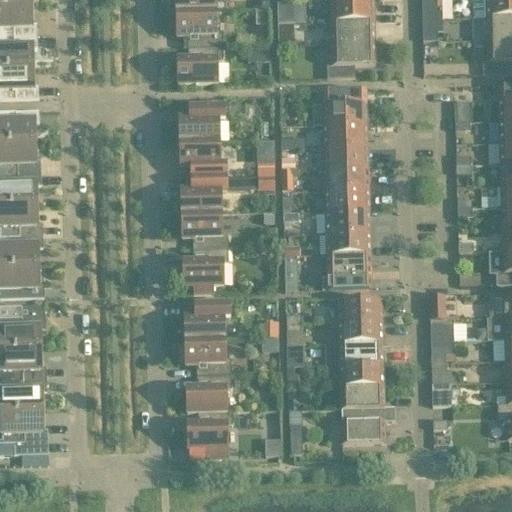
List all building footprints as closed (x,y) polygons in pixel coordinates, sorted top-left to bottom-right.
[(0,0),(0,9),(29,9),(28,0),(0,0)] [(175,0),(176,16),(216,15),(215,0),(175,0)] [(511,0),(489,0),(486,0),(486,22),(511,20),(511,0)] [(422,23),(442,23),(441,10),(437,10),(436,1),(421,2),(422,23)] [(257,6),(257,14),(266,14),(270,14),(269,2),(261,2),(257,6)] [(374,25),(374,3),(330,4),(330,26),(374,25)] [(290,8),(277,8),(277,23),(291,22),(290,8)] [(29,9),(0,9),(0,41),(37,40),(36,27),(29,27),(29,9)] [(256,28),(266,28),(266,14),(257,14),(256,14),(256,28)] [(216,37),(216,15),(176,16),(177,40),(187,39),(188,52),(223,51),(222,37),(216,37)] [(511,20),(486,22),(487,43),(511,42),(511,20)] [(442,23),(422,23),(422,44),(437,44),(437,36),(442,35),(442,23)] [(374,25),(330,26),(331,47),(375,46),(374,25)] [(37,40),(0,41),(0,72),(31,71),(30,53),(37,53),(37,40)] [(511,42),(487,43),(487,65),(482,65),(483,78),(511,78),(510,65),(511,64),(511,42)] [(375,46),(331,47),(331,69),(327,69),(327,83),(355,82),(355,69),(376,68),(375,46)] [(247,50),(247,66),(270,65),(270,50),(247,50)] [(223,51),(188,52),(188,64),(177,65),(178,89),(218,88),(217,65),(223,65),(223,51)] [(31,71),(0,72),(0,103),(39,103),(38,90),(31,90),(31,71)] [(499,125),(511,124),(511,89),(493,90),(493,104),(498,104),(499,125)] [(323,130),(367,129),(367,106),(365,107),(365,94),(317,95),(318,109),(323,108),(323,130)] [(180,146),(219,145),(219,123),(225,123),(224,109),(189,109),(190,123),(179,123),(180,146)] [(0,146),(33,146),(32,128),(39,127),(39,115),(0,115),(0,146)] [(511,124),(499,125),(500,147),(511,146),(511,124)] [(469,126),(454,126),(455,135),(470,134),(469,126)] [(367,129),(323,130),(324,151),(368,150),(367,129)] [(281,144),(281,152),(292,152),(292,144),(281,144)] [(219,145),(180,146),(180,170),(191,170),(191,182),(226,181),(226,167),(220,168),(219,145)] [(33,146),(0,146),(0,177),(41,177),(40,164),(33,164),(33,146)] [(511,167),(511,146),(500,147),(500,168),(511,167)] [(368,150),(324,151),(324,173),(368,172),(368,150)] [(456,169),(470,169),(470,160),(455,160),(456,169)] [(293,164),(281,165),(282,176),(291,176),(293,176),(293,164)] [(257,167),(256,179),(274,179),(274,167),(257,167)] [(511,189),(511,167),(500,168),(501,190),(511,189)] [(471,178),(470,169),(456,169),(456,178),(471,178)] [(368,172),(324,173),(325,195),(369,193),(368,172)] [(291,176),(282,176),(282,196),(292,196),(291,176)] [(41,177),(0,177),(0,209),(34,208),(34,190),(41,190),(41,177)] [(226,181),(191,182),(192,195),(181,195),(181,218),(221,217),(220,195),(226,195),(226,181)] [(274,181),(257,181),(257,194),(257,195),(274,195),(274,181)] [(511,189),(501,190),(501,211),(511,211),(511,189)] [(369,193),(325,195),(326,216),(370,215),(369,193)] [(457,212),(472,212),(472,203),(457,204),(457,212)] [(34,208),(0,209),(0,240),(8,240),(42,239),(42,226),(35,227),(34,208)] [(511,232),(511,211),(501,211),(502,233),(511,232)] [(472,212),(457,212),(457,222),(472,221),(472,212)] [(370,237),(370,215),(326,216),(326,238),(370,237)] [(221,217),(181,218),(182,242),(193,242),(193,254),(228,253),(228,239),(222,239),(221,217)] [(297,217),(283,218),(283,226),(297,226),(297,217)] [(265,227),(273,227),(273,219),(265,219),(265,227)] [(511,232),(502,233),(502,254),(511,254),(511,232)] [(370,237),(326,238),(327,259),(371,258),(370,237)] [(42,239),(8,240),(9,250),(0,249),(0,271),(36,270),(36,252),(43,252),(42,239)] [(472,246),(458,247),(458,256),(473,255),(472,246)] [(296,260),(298,260),(298,252),(283,252),(283,260),(296,260)] [(228,253),(193,254),(194,267),(183,267),(183,291),(193,291),(193,299),(213,298),(213,290),(223,290),(222,267),(228,267),(228,253)] [(511,254),(502,254),(503,276),(498,276),(498,290),(511,289),(511,254)] [(371,258),(327,259),(327,281),(322,281),(323,295),(368,293),(368,280),(371,280),(371,258)] [(37,289),(36,270),(0,271),(0,302),(44,302),(44,289),(37,289)] [(444,299),(429,300),(429,324),(445,324),(444,313),(456,313),(456,299),(444,300),(444,299)] [(339,326),(382,325),(382,303),(338,304),(339,326)] [(185,345),(224,343),(224,321),(230,321),(229,307),(195,308),(195,321),(184,321),(185,345)] [(0,353),(38,352),(38,334),(45,334),(44,310),(0,310),(0,353)] [(286,319),(284,319),(285,328),(300,327),(299,319),(286,319)] [(382,325),(339,326),(339,348),(383,347),(382,325)] [(268,326),(269,342),(279,342),(278,326),(268,326)] [(300,327),(285,328),(285,337),(286,337),(300,336),(300,327)] [(430,345),(454,345),(453,328),(430,329),(430,345)] [(264,342),(263,342),(263,355),(279,355),(279,342),(269,342),(264,342)] [(225,366),(224,343),(185,345),(186,368),(196,368),(197,380),(231,379),(231,366),(225,366)] [(454,358),(454,345),(430,345),(431,367),(446,366),(445,358),(454,358)] [(383,368),(383,347),(339,348),(340,369),(383,368)] [(38,352),(0,353),(0,359),(1,381),(0,381),(0,384),(46,383),(46,371),(39,371),(38,352)] [(446,366),(431,367),(431,375),(446,375),(446,366)] [(383,368),(340,369),(340,391),(384,390),(383,368)] [(286,392),(300,392),(300,371),(286,371),(286,392)] [(231,379),(197,380),(197,393),(186,393),(187,417),(197,417),(197,416),(226,415),(226,393),(232,393),(231,379)] [(46,383),(0,384),(0,388),(1,388),(2,416),(40,415),(40,396),(47,396),(46,383)] [(451,411),(451,388),(431,389),(432,411),(451,411)] [(384,390),(340,391),(341,413),(384,411),(385,411),(384,390)] [(296,394),(286,394),(287,406),(297,406),(296,394)] [(511,407),(506,408),(497,408),(498,423),(507,422),(507,444),(511,443),(511,407)] [(384,411),(341,413),(341,426),(341,448),(385,447),(385,426),(395,425),(395,411),(385,411),(384,411)] [(298,414),(287,414),(288,430),(302,430),(301,414),(298,414)] [(40,415),(2,416),(2,444),(0,443),(0,447),(13,447),(14,459),(48,458),(48,446),(48,433),(41,433),(40,415)] [(197,416),(197,417),(198,417),(198,429),(187,429),(188,453),(204,453),(205,462),(227,461),(227,452),(228,452),(227,429),(233,429),(232,415),(226,415),(197,416)] [(447,424),(432,425),(433,433),(447,433),(447,424)] [(280,461),(279,444),(265,444),(265,461),(279,461),(280,461)]
